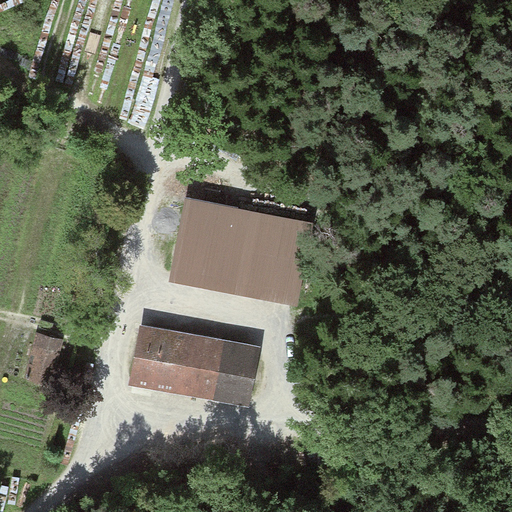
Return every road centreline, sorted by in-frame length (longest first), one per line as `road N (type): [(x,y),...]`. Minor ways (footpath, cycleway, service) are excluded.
road 1 (track): [(40,511),(89,460),(105,426),(511,429)]
road 2 (track): [(105,426),(189,0)]
